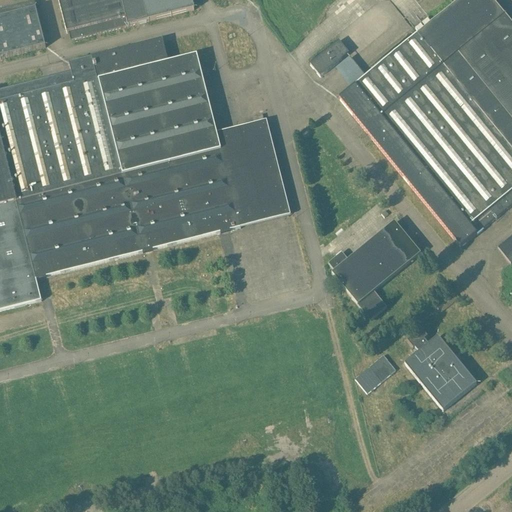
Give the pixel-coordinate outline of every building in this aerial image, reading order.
[(58,0),(67,39),(193,12),(190,0),(58,0)] [(0,16),(0,58),(44,49),(35,9),(0,16)] [(35,275),(289,223),(268,121),(213,133),(197,55),(166,61),(162,42),(67,61),(70,76),(0,90),(0,311),(41,303),(35,275)] [(395,222),(346,259),(341,253),(325,265),(356,305),(421,256),(395,222)] [(511,233),(496,246),(509,263),(511,260),(511,233)] [(476,387),(438,336),(430,342),(421,330),(407,341),(416,353),(404,362),(441,412),(476,387)] [(354,379),(366,395),(396,373),(384,356),(354,379)]
